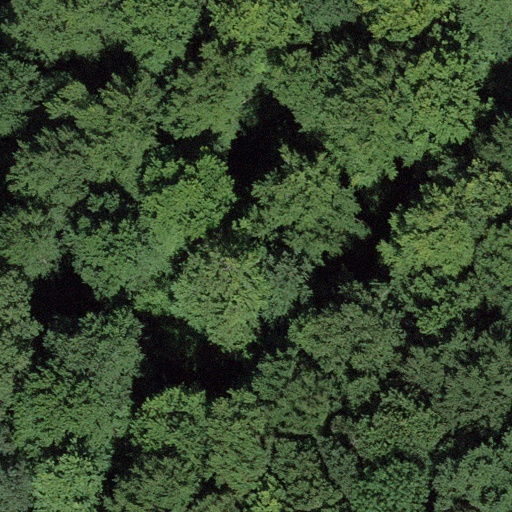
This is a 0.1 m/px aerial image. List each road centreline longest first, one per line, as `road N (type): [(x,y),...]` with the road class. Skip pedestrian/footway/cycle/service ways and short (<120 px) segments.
road 1 (track): [(511,160),(292,345),(143,511)]
road 2 (track): [(295,511),(511,364)]
